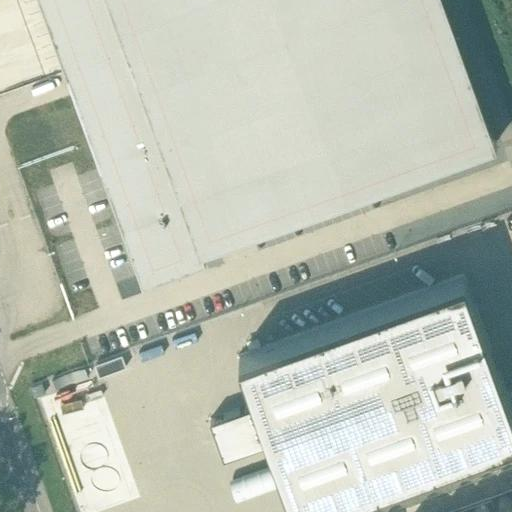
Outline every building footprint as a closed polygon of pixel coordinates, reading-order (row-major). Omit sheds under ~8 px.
[(43,0),(144,280),(205,258),(201,248),(497,142),(445,0),(43,0)] [(255,402),(210,418),(224,456),(269,440),(295,511),(299,511),(511,434),(511,405),(464,273),(238,355),(255,402)] [(189,346),(72,379),(85,423),(202,390),(189,346)] [(42,382),(31,386),(34,396),(46,392),(42,382)] [(180,433),(209,427),(206,412),(177,418),(180,433)] [(497,502),(497,508),(501,511),(503,511),(508,511),(511,511),(511,509),(511,498),(511,497),(505,495),(500,497),(497,502)] [(491,511),(492,510),(489,505),(483,503),(478,505),(475,510),(474,511),(491,511)]
